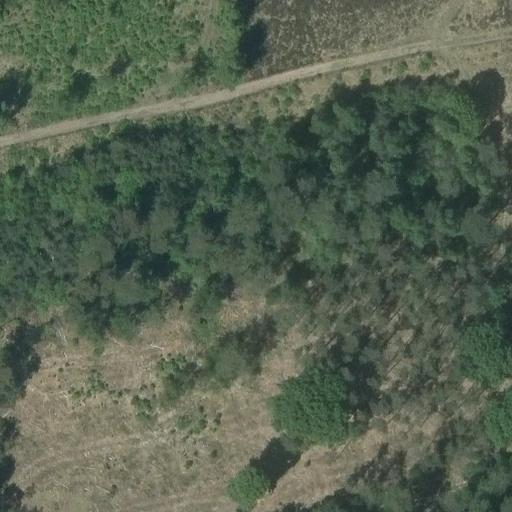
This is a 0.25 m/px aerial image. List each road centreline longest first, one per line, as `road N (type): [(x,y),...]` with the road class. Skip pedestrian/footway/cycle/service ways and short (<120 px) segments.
road 1 (track): [(0,131),(437,45)]
road 2 (track): [(511,372),(497,324),(502,161),(437,45)]
road 3 (track): [(511,476),(317,511)]
